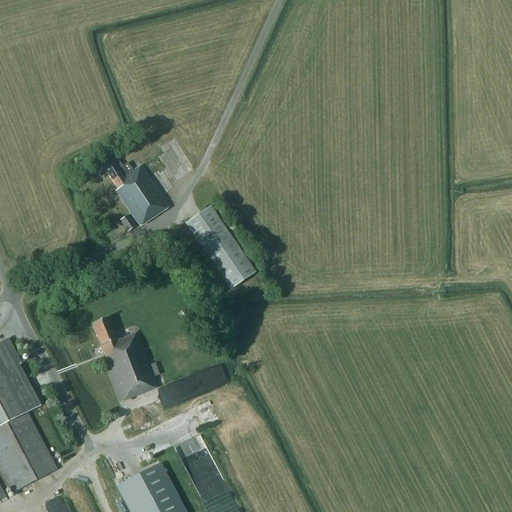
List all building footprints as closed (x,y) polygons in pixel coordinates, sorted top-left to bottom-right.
[(142,165),(147,172),(157,165),(152,158),(142,165)] [(168,208),(142,167),(134,172),(128,163),(123,167),(119,162),(115,164),(114,162),(105,168),(119,190),(117,192),(140,227),(168,208)] [(210,209),(185,226),(229,293),(254,276),(210,209)] [(119,221),(126,233),(135,226),(128,215),(119,221)] [(103,362),(118,402),(157,387),(136,332),(115,340),(107,318),(91,324),(105,361),(103,362)] [(17,366),(21,364),(7,339),(0,342),(0,500),(5,497),(0,487),(0,469),(13,494),(57,470),(27,414),(39,408),(17,366)] [(116,487),(129,511),(186,511),(160,463),(116,487)]
